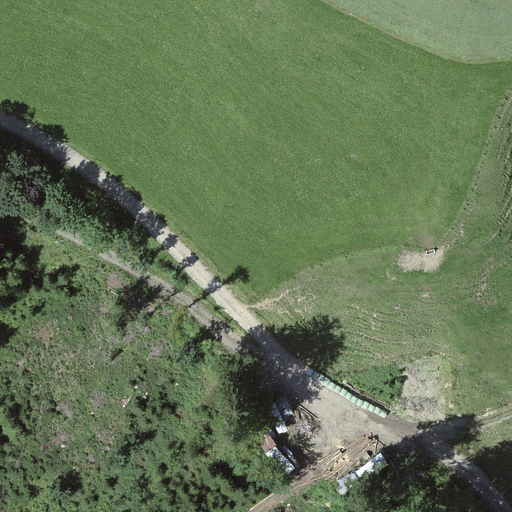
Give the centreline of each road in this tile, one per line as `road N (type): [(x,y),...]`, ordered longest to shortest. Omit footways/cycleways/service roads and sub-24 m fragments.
road 1 (track): [(507,511),(444,455),(309,385),(92,173),(0,121)]
road 2 (track): [(309,385),(264,372),(167,295),(45,231),(0,219)]
